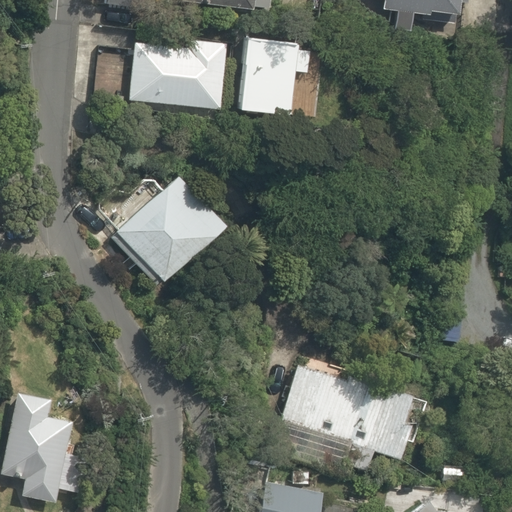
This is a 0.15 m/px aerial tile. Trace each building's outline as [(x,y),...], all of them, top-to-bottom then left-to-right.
[(266,8),(267,0),(177,0),(177,2),(248,9),(249,6),(266,8)] [(381,0),(380,9),(394,10),(392,28),(407,30),(409,17),(452,22),(453,14),(454,14),(456,1),(465,2),(465,0),(381,0)] [(103,48),(130,51),(125,100),(217,109),(223,44),(139,37),(123,35),(125,13),(95,10),(93,32),(104,33),(103,48)] [(289,115),(292,76),(305,77),(307,45),(287,44),(241,41),(236,111),(289,115)] [(87,199),(112,230),(107,235),(149,287),(219,229),(177,178),(169,184),(144,153),(87,199)] [(413,423),(405,421),(409,408),(401,406),(405,394),(292,363),(276,424),(342,442),(338,458),(365,466),(370,449),(395,456),(400,440),(408,443),(413,423)] [(44,400),(12,394),(0,461),(0,472),(19,476),(15,497),(46,503),(48,490),(73,495),(80,453),(66,450),(71,420),(41,415),(44,400)] [(311,511),(316,494),(262,480),(254,511),(311,511)] [(481,511),(482,503),(448,498),(445,511),(432,511),(404,508),(403,511),(481,511)]
